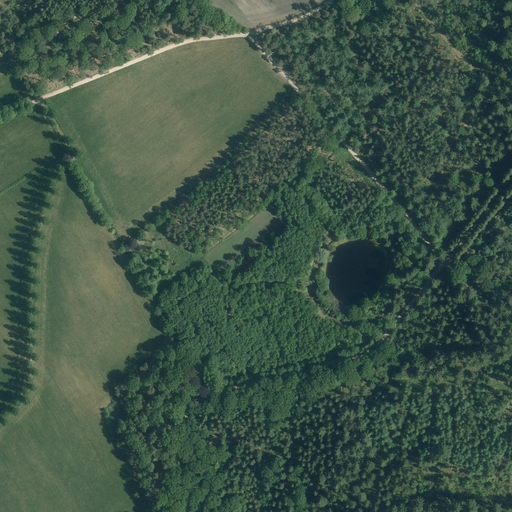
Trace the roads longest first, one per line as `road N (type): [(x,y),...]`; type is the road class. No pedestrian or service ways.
road 1 (track): [(0,115),(185,41),(251,32),(511,337)]
road 2 (track): [(511,178),(372,350),(208,393),(191,406),(184,428),(199,511)]
road 3 (track): [(0,421),(29,387),(37,237),(54,181),(74,158),(40,98)]
road 4 (track): [(308,369),(329,423),(330,511)]
